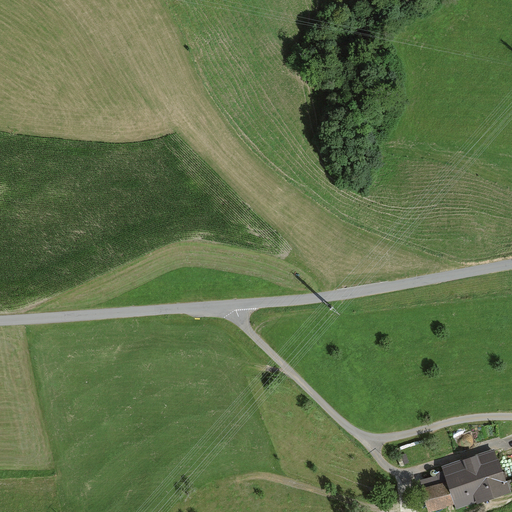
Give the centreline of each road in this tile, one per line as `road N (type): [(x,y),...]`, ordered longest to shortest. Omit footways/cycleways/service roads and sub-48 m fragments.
road 1 (residential): [(511,418),(368,438),(345,427),(233,305)]
road 2 (unclassified): [(233,305),(511,264)]
road 3 (unclassified): [(0,319),(233,305)]
